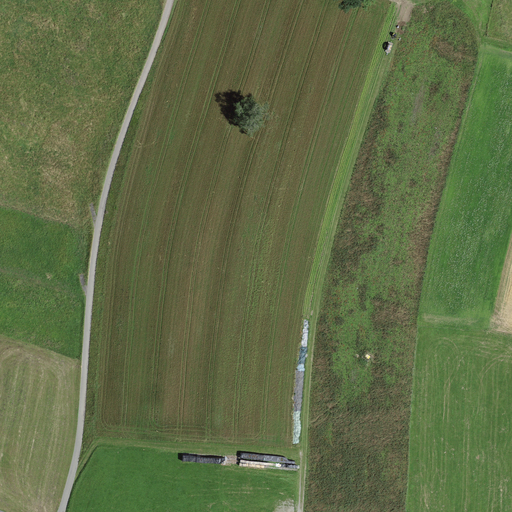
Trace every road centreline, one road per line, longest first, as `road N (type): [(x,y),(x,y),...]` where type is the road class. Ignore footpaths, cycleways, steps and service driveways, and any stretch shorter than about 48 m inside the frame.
road 1 (track): [(303,511),(315,306),(410,0)]
road 2 (unclassified): [(59,511),(76,455),(96,224),(166,0)]
